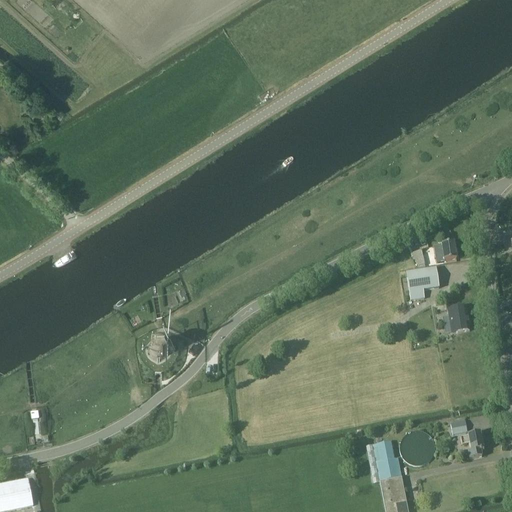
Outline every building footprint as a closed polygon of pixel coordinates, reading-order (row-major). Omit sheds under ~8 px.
[(444,262),(457,260),(454,244),(442,246),(442,247),(434,248),(435,255),(443,254),(444,262)] [(425,267),(422,251),(411,256),(418,267),(425,267)] [(436,269),(406,274),(410,302),(424,300),(423,292),(439,289),(436,269)] [(465,309),(447,311),(451,334),(468,332),(465,309)] [(162,339),(157,339),(153,341),(150,344),(148,348),(148,352),(150,356),(153,359),(158,361),(162,361),(166,359),(169,356),(170,352),(170,348),(169,344),(166,341),(162,339)] [(198,350),(194,347),(189,353),(193,356),(198,350)] [(38,412),(31,413),(32,421),(39,420),(38,412)] [(453,436),(468,433),(465,423),(451,426),(453,436)] [(463,446),(470,444),(471,452),(469,453),(470,460),(482,458),(481,453),(482,452),(482,451),(484,450),(480,434),(468,436),(468,438),(461,439),(463,446)] [(410,453),(409,463),(430,466),(434,437),(425,436),(424,447),(416,446),(415,453),(410,453)] [(394,461),(390,443),(372,447),(366,448),(373,485),(379,484),(384,511),(407,511),(401,480),(401,479),(397,460),(394,461)] [(0,485),(0,511),(5,511),(34,507),(28,480),(0,485)]
